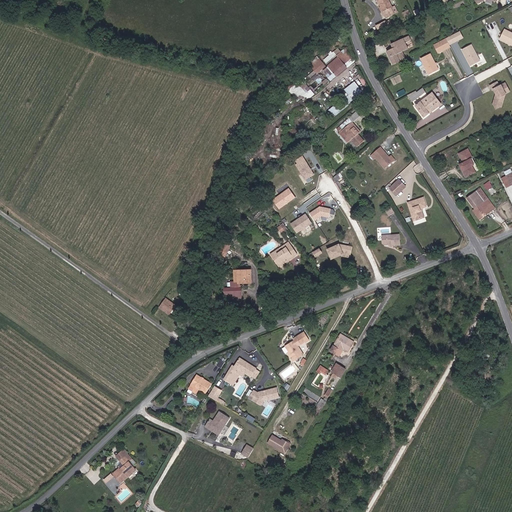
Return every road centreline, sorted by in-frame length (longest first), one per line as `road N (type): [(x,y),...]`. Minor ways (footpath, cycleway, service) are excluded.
road 1 (tertiary): [(379,282),(198,356),(23,511)]
road 2 (track): [(496,286),(365,511)]
road 3 (tertiary): [(415,149),(360,50),(345,0)]
